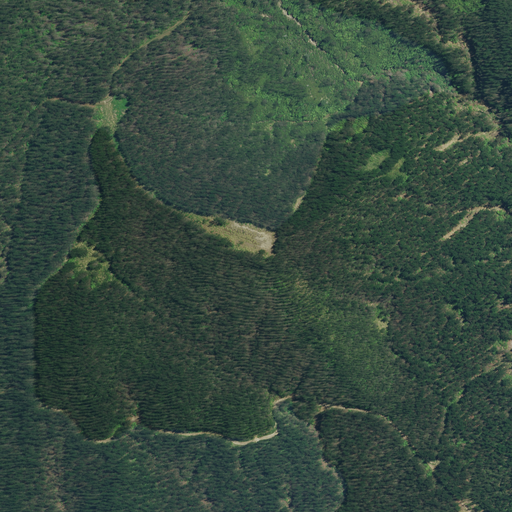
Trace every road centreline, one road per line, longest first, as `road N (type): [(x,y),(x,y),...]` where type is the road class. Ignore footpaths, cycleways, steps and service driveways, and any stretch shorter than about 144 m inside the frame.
road 1 (track): [(0,153),(44,86),(103,102),(88,146),(99,201),(46,323),(48,382),(100,426),(224,448),(276,421),(275,397),(377,419),(448,490),(486,511)]
road 2 (track): [(103,102),(135,42),(203,0)]
